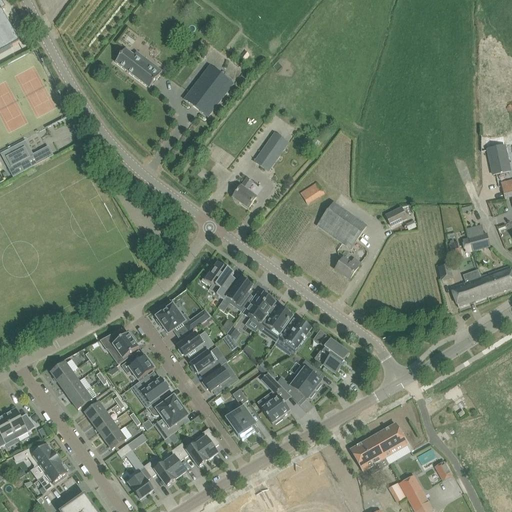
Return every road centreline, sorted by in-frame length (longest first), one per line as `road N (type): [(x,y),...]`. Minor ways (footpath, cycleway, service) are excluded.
road 1 (residential): [(212,224),(118,150),(27,0)]
road 2 (residential): [(404,380),(366,336),(212,224)]
road 3 (residential): [(235,453),(129,303)]
road 4 (residential): [(123,511),(17,365)]
road 5 (tertiary): [(250,471),(404,380)]
road 6 (track): [(417,392),(430,436),(481,511)]
road 7 (residential): [(17,365),(129,303)]
road 8 (tertiary): [(404,380),(511,312)]
